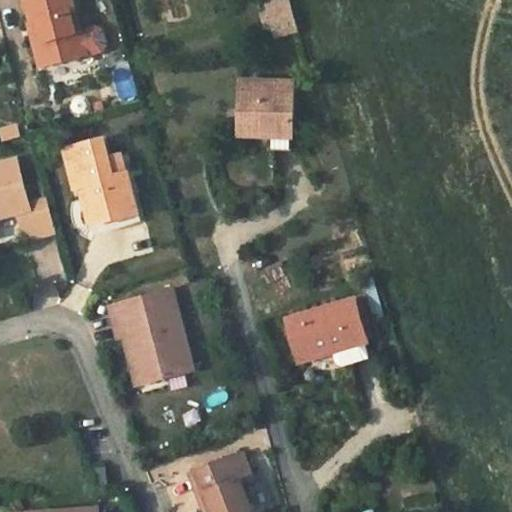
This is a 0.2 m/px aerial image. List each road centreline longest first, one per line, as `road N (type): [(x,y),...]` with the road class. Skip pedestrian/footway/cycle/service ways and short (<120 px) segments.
road 1 (residential): [(147,511),(72,332),(44,321),(0,332)]
road 2 (residential): [(229,274),(295,511)]
